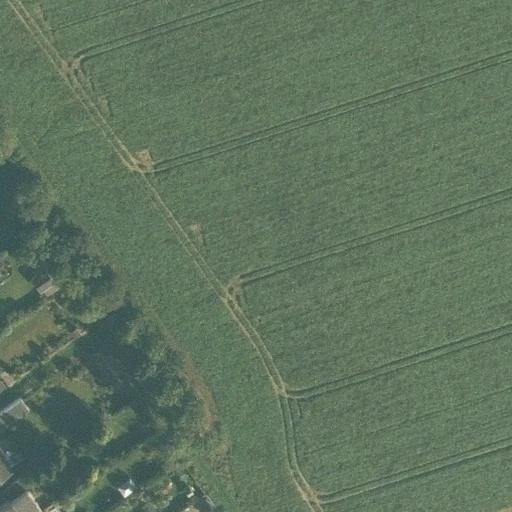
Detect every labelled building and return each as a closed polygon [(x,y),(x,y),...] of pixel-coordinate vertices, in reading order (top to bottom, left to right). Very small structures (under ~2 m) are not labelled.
[(44,269),(31,278),(41,293),(54,284),(44,269)] [(0,410),(0,426),(28,407),(21,396),(0,410)] [(0,474),(10,467),(0,453),(0,474)] [(4,486),(11,496),(25,486),(26,487),(31,484),(23,473),(4,486)] [(0,503),(0,507),(3,511),(37,511),(41,509),(26,487),(25,486),(11,496),(0,503)]
